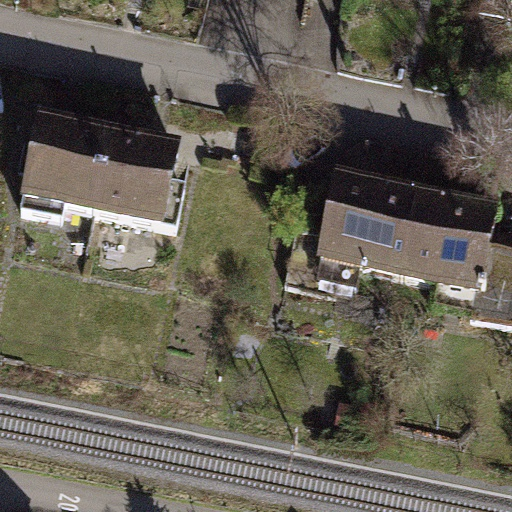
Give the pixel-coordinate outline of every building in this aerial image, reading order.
[(59,232),(98,240),(121,128),(83,121),(80,134),(42,127),(20,234),(57,242),(59,232)] [(133,247),(175,256),(195,157),(155,149),(158,136),(121,128),(98,240),(96,252),(131,258),(133,247)] [(262,138),(232,132),(226,159),(257,165),(262,138)] [(366,284),(406,292),(424,201),(342,184),(320,293),(363,301),(366,284)] [(446,320),(511,333),(511,261),(499,259),(507,217),(424,201),(406,292),(450,301),(446,320)]
